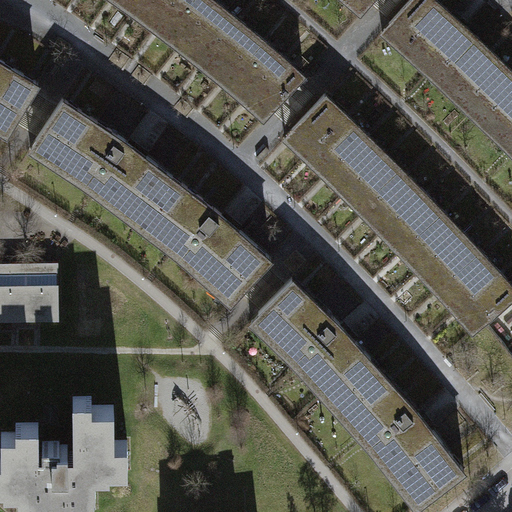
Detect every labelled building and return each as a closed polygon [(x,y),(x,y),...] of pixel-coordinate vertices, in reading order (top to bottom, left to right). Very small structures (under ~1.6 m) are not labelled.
[(140,0),(139,2),(161,18),(173,0),(140,0)] [(212,0),(173,0),(161,18),(185,37),(212,0)] [(236,16),(216,0),(212,0),(185,37),(206,53),(236,16)] [(444,72),(478,102),(511,68),(483,41),(437,0),(406,0),(388,21),(444,72)] [(206,53),(227,71),(258,32),(236,16),(206,53)] [(282,54),(258,32),(227,71),(249,91),(282,54)] [(306,73),(282,54),(249,91),(271,110),(273,110),(306,73)] [(0,59),(0,116),(11,123),(42,83),(0,59)] [(478,102),(511,136),(511,69),(511,68),(478,102)] [(312,146),(345,113),(326,92),(291,128),(312,146)] [(139,213),(171,173),(64,98),(38,138),(139,213)] [(345,113),(312,146),(331,165),(366,132),(345,113)] [(366,132),(331,165),(351,185),(384,150),(366,132)] [(370,204),(404,169),(384,150),(351,185),(370,204)] [(404,169),(370,204),(389,224),(423,188),(404,169)] [(171,173),(139,213),(238,290),(275,258),(171,173)] [(407,242),(443,209),(423,188),(389,224),(407,242)] [(443,209),(407,242),(426,262),(462,229),(443,209)] [(462,229),(426,262),(443,281),(480,248),(462,229)] [(463,301),(499,268),(480,248),(443,281),(463,301)] [(52,261),(0,261),(0,318),(58,318),(58,261),(52,261)] [(511,282),(499,268),(463,301),(482,323),(511,297),(511,282)] [(333,383),(369,353),(294,276),(257,312),(333,383)] [(369,353),(333,383),(425,498),(462,469),(369,353)] [(15,430),(1,430),(1,458),(0,457),(0,485),(5,485),(5,476),(17,476),(18,508),(32,508),(31,511),(84,511),(85,506),(95,505),(94,458),(108,458),(108,468),(128,468),(127,438),(114,438),(114,405),(91,405),(91,394),(72,394),(73,449),(68,449),(68,444),(59,444),(59,440),(42,440),(42,451),(39,451),(38,422),(15,422),(15,430)]
